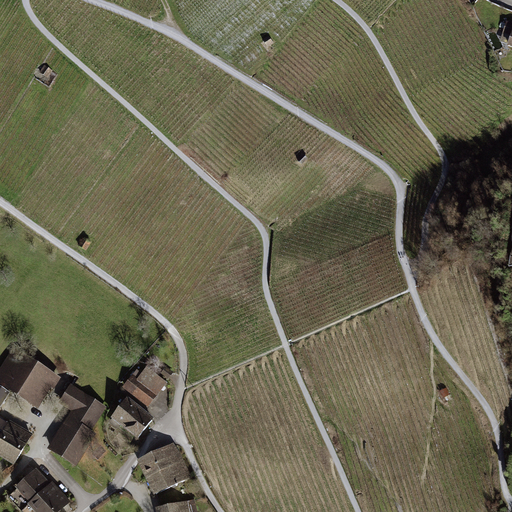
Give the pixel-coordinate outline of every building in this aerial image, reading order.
[(269,37),(261,43),(269,53),(277,47),(269,37)] [(52,69),(45,65),(40,74),(47,78),(52,69)] [(303,166),(308,160),(304,156),(298,162),(303,166)] [(91,243),(83,239),(79,246),(87,251),(91,243)] [(34,436),(0,416),(0,413),(12,394),(39,410),(51,389),(54,391),(62,378),(15,350),(0,374),(0,431),(4,433),(0,439),(0,457),(15,467),(34,436)] [(158,377),(147,368),(138,380),(133,376),(123,389),(150,409),(176,374),(166,367),(158,377)] [(71,387),(60,405),(72,412),(48,449),(77,467),(98,435),(93,432),(107,410),(71,387)] [(447,389),(442,392),(444,398),(450,395),(447,389)] [(112,420),(138,440),(155,418),(129,398),(112,420)] [(174,445),(139,462),(156,497),(191,479),(174,445)] [(38,471),(18,490),(32,503),(29,506),(35,511),(63,511),(73,503),(53,483),(51,485),(38,471)] [(197,511),(195,500),(157,509),(157,511),(197,511)]
